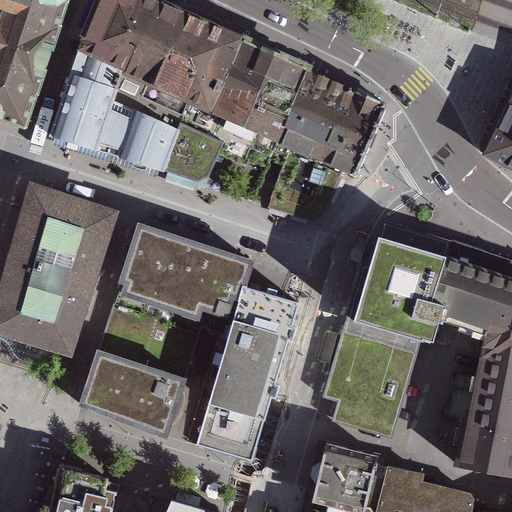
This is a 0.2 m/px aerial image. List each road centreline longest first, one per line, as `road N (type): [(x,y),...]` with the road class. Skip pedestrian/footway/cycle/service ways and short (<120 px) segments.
road 1 (residential): [(58,428),(136,191)]
road 2 (primary): [(251,0),(387,65),(415,85),(442,131)]
road 3 (residential): [(511,483),(468,482),(297,418)]
road 4 (residential): [(345,258),(136,191)]
road 5 (residential): [(345,258),(297,418)]
road 6 (residential): [(86,0),(30,155)]
road 7 (residential): [(442,131),(379,193),(345,258)]
